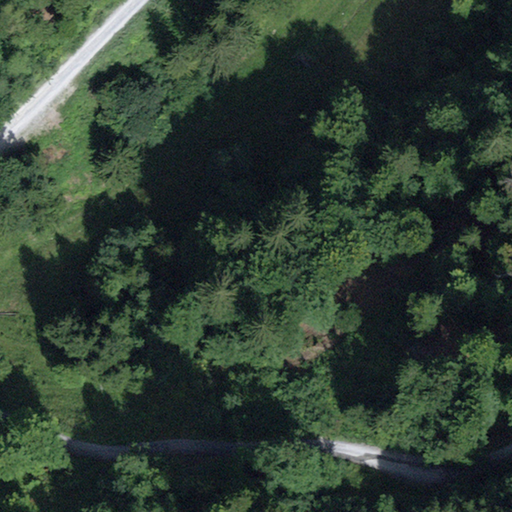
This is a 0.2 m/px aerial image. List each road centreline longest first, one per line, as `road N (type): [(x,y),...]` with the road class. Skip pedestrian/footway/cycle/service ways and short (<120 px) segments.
road 1 (track): [(511,449),(429,471),(310,438),(99,449),(0,412)]
road 2 (track): [(0,134),(134,0)]
